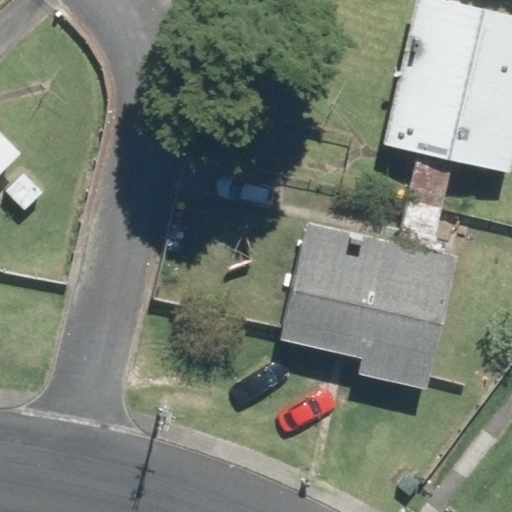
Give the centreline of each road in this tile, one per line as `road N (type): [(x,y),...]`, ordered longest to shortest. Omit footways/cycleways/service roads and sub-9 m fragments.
road 1 (residential): [(77,470),(153,101),(102,0)]
road 2 (tertiary): [(222,511),(77,470)]
